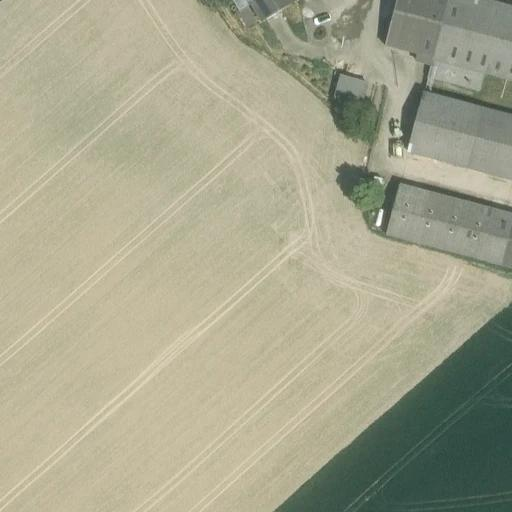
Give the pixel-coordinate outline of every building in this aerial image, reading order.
[(254,5),(250,0),(231,0),(240,14),(254,5)] [(292,0),(250,0),(254,5),(264,22),(294,4),(292,0)] [(449,0),(397,0),(385,47),(433,60),(434,60),(449,0)] [(511,8),(479,0),(449,0),(434,60),(484,74),(511,81),(511,8)] [(434,60),(433,60),(429,78),(479,92),(484,74),(434,60)] [(365,84),(343,78),(338,98),(360,103),(365,84)] [(511,118),(424,95),(409,153),(511,180),(511,118)] [(497,212),(400,186),(387,236),(484,262),(497,212)] [(511,216),(497,212),(484,262),(511,269),(511,216)]
